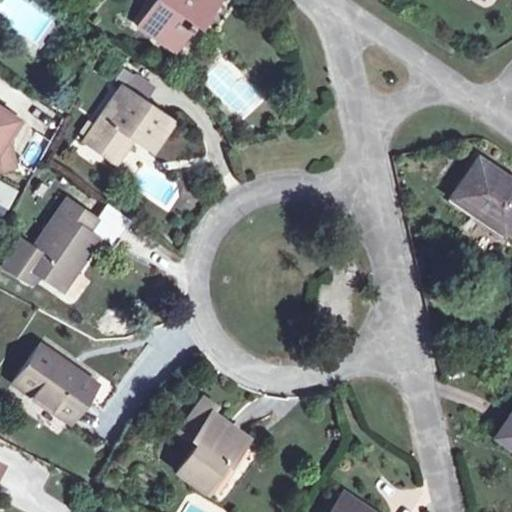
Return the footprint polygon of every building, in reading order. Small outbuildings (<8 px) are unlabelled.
[(155,0),(141,21),(141,27),(173,48),(193,20),(199,24),(214,0),(155,0)] [(142,80),(133,94),(151,106),(160,93),(142,80)] [(122,87),(84,140),(113,160),(130,135),(151,149),(172,120),(151,106),(133,94),(122,87)] [(0,169),(16,164),(7,140),(3,138),(16,118),(0,108),(0,169)] [(134,179),(151,154),(135,144),(119,168),(134,179)] [(511,179),(478,156),(451,195),(503,231),(511,216),(511,179)] [(0,180),(0,210),(7,213),(18,189),(0,180)] [(22,239),(4,264),(23,278),(30,267),(38,273),(62,290),(97,237),(88,231),(97,219),(68,200),(35,248),(22,239)] [(31,283),(38,273),(30,267),(23,278),(31,283)] [(40,344),(14,382),(68,419),(86,395),(101,405),(117,384),(101,373),(94,382),(40,344)] [(197,442),(178,470),(204,489),(224,461),(228,464),(247,437),(214,414),(219,407),(204,397),(180,430),(197,442)] [(511,410),(495,435),(511,446),(511,410)] [(209,491),(228,464),(224,461),(204,489),(209,491)] [(374,511),(342,491),(327,511),(374,511)]
